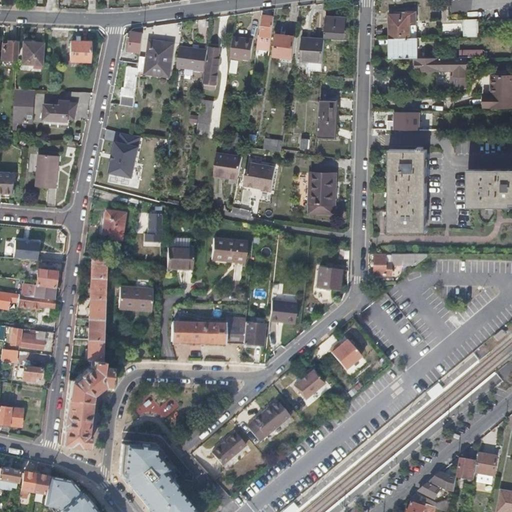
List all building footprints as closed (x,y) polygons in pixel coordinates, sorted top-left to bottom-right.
[(390,38),(394,38),(418,37),(418,10),(403,10),(403,14),(390,14),(390,38)] [(270,49),(275,16),(268,15),(267,13),(264,13),(259,47),(270,49)] [(346,17),(327,15),(326,35),(345,37),(346,17)] [(481,19),(464,19),(465,36),(481,36),(481,19)] [(141,51),(144,32),(133,31),(130,50),(141,51)] [(294,57),(297,35),(278,34),(275,55),(294,57)] [(324,61),(326,38),(304,36),(303,59),(309,60),(324,61)] [(394,38),(394,57),(416,57),(419,57),(419,37),(418,37),(394,38)] [(254,39),(246,38),(246,40),(235,39),(233,55),(251,58),(254,39)] [(149,55),(141,55),(140,63),(139,67),(139,70),(150,72),(150,68),(172,71),(176,43),(151,39),(149,55)] [(9,44),(3,44),(3,59),(17,60),(18,41),(9,41),(9,44)] [(91,41),(72,41),(71,60),(90,60),(91,41)] [(33,64),(43,64),(44,43),(24,42),(23,63),(33,64)] [(208,49),(181,45),(179,65),(204,69),(208,49)] [(220,48),(210,47),(209,60),(206,81),(207,82),(217,83),(220,56),(219,56),(220,48)] [(466,74),(467,57),(461,57),(419,57),(416,57),(417,69),(439,69),(439,68),(455,68),(455,74),(452,74),(452,85),(467,85),(468,74),(466,74)] [(308,69),(324,70),(324,61),(309,60),(308,69)] [(134,106),(139,70),(139,67),(128,66),(125,87),(124,87),(122,94),(124,95),(123,104),(134,106)] [(345,75),(329,75),(329,83),(345,84),(345,75)] [(487,106),(511,106),(511,75),(495,75),(494,95),(487,95),(487,106)] [(19,89),(16,89),(15,118),(27,119),(28,111),(33,112),(35,91),(19,89)] [(48,100),(47,113),(71,114),(72,97),(62,96),(62,95),(53,95),(52,96),(52,100),(48,100)] [(72,97),(71,114),(78,115),(79,97),(72,97)] [(340,100),(322,99),(320,137),(337,138),(340,100)] [(212,107),(199,105),(198,114),(197,122),(196,123),(209,125),(212,107)] [(397,112),(397,131),(431,130),(430,111),(397,112)] [(14,134),(0,132),(0,143),(13,144),(14,134)] [(130,134),(123,132),(120,142),(117,141),(110,170),(134,175),(143,135),(130,134)] [(258,134),(250,134),(249,144),(257,145),(258,134)] [(311,138),(302,137),(301,147),(310,148),(311,138)] [(272,143),(271,149),(283,151),(284,141),(268,139),(268,143),(272,143)] [(390,208),(390,233),(429,233),(429,151),(425,151),(425,148),(418,148),(418,151),(390,150),(390,208)] [(245,153),(219,149),(215,173),(233,175),(233,171),(240,172),(245,153)] [(41,155),(38,186),(58,188),(61,157),(41,155)] [(247,174),(245,186),(250,188),(262,191),(262,192),(272,194),(277,170),(252,164),(250,172),(247,174)] [(511,170),(468,171),(469,208),(511,208),(511,204),(511,170)] [(311,211),(321,212),(324,171),(312,171),(311,211)] [(324,171),(321,212),(337,212),(338,172),(324,171)] [(12,173),(0,172),(0,193),(11,194),(12,173)] [(159,210),(163,210),(163,205),(149,201),(148,213),(159,213),(159,210)] [(127,211),(108,208),(104,235),(124,238),(127,211)] [(163,213),(163,210),(159,210),(159,213),(148,213),(148,233),(162,233),(163,213)] [(173,237),(172,246),(191,247),(191,237),(173,237)] [(214,237),(212,259),(246,262),(248,240),(214,237)] [(39,242),(14,239),(12,256),(15,257),(26,258),(37,259),(39,242)] [(168,268),(193,269),(194,247),(191,247),(172,246),(169,246),(168,268)] [(397,253),(391,253),(391,255),(374,254),(373,274),(390,274),(390,260),(397,260),(397,253)] [(108,258),(92,256),(92,277),(107,278),(108,258)] [(26,266),(26,258),(15,257),(14,265),(26,266)] [(319,266),(317,286),(339,288),(341,269),(319,266)] [(36,284),(54,286),(56,270),(38,268),(36,284)] [(107,278),(92,277),(91,298),(106,299),(107,278)] [(53,298),(54,286),(36,284),(34,296),(53,298)] [(130,309),(130,287),(121,287),(120,308),(130,309)] [(150,310),(151,289),(130,287),(130,309),(150,310)] [(0,291),(0,309),(9,310),(9,301),(18,302),(19,294),(0,291)] [(34,296),(19,294),(18,302),(18,306),(38,309),(39,305),(54,307),(55,298),(53,298),(34,296)] [(106,299),(91,298),(90,318),(104,319),(106,299)] [(296,305),(272,302),(270,322),(294,324),(296,305)] [(104,319),(90,318),(89,339),(103,340),(104,319)] [(228,322),(172,321),(172,341),(243,343),(245,323),(228,322)] [(265,323),(246,321),(245,323),(243,343),(263,345),(265,323)] [(43,349),(45,332),(37,331),(36,335),(21,333),(22,329),(12,327),(10,345),(43,349)] [(103,340),(89,339),(88,360),(93,360),(102,361),(103,340)] [(127,342),(118,342),(118,355),(126,356),(127,342)] [(348,343),(332,357),(349,375),(365,361),(348,343)] [(20,352),(3,350),(1,361),(19,363),(20,352)] [(75,380),(69,379),(67,397),(92,400),(92,394),(104,386),(111,386),(115,387),(117,369),(113,368),(104,367),(104,361),(102,361),(93,360),(92,368),(89,368),(75,380)] [(24,365),(23,379),(35,381),(35,377),(41,377),(43,367),(24,365)] [(498,381),(504,373),(499,368),(492,376),(498,381)] [(312,369),(306,374),(301,379),(295,384),(306,397),(324,382),(312,369)] [(165,408),(148,395),(140,405),(165,424),(177,409),(169,403),(165,408)] [(92,400),(67,397),(61,444),(88,447),(89,435),(88,434),(92,400)] [(270,404),(246,425),(259,441),(290,414),(278,400),(271,405),(270,404)] [(0,423),(10,425),(12,407),(0,405),(0,423)] [(12,407),(10,425),(21,427),(23,409),(12,407)] [(235,432),(212,452),(222,464),(246,444),(235,432)] [(122,443),(119,472),(152,511),(196,511),(170,479),(173,476),(167,469),(168,468),(155,453),(156,446),(122,443)] [(497,456),(478,453),(476,472),(478,472),(494,474),(497,456)] [(474,479),(475,473),(474,472),(475,461),(461,459),(459,477),(474,479)] [(0,466),(0,491),(11,493),(11,490),(16,490),(20,470),(0,466)] [(454,489),(456,475),(450,473),(442,470),(429,482),(440,489),(440,487),(454,489)] [(33,491),(36,473),(24,471),(20,496),(27,498),(29,490),(33,491)] [(493,483),(494,474),(478,472),(477,481),(493,483)] [(48,474),(36,473),(33,491),(33,494),(35,495),(36,492),(45,493),(48,474)] [(98,511),(71,480),(50,476),(45,504),(58,507),(61,510),(58,511),(98,511)] [(440,489),(429,482),(420,490),(435,498),(440,489)] [(511,511),(511,492),(501,490),(497,511),(511,511)] [(420,494),(418,492),(417,493),(411,498),(416,500),(415,503),(413,502),(409,511),(434,511),(435,510),(437,503),(420,494)] [(435,510),(451,511),(452,501),(444,500),(437,503),(435,510)]
